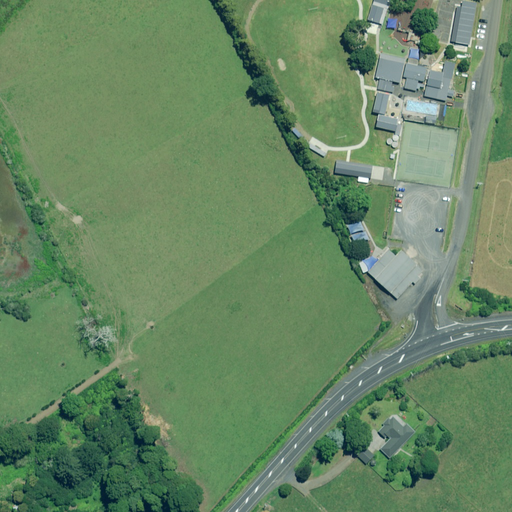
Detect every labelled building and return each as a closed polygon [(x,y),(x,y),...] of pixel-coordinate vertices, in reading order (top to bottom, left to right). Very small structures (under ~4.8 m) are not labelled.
[(390,0),(373,0),(368,20),(382,24),(390,0)] [(407,39),(416,40),(417,41),(418,37),(421,37),(422,32),(417,32),(409,30),(407,39)] [(419,50),(411,49),(409,57),(418,58),(419,50)] [(399,63),(374,57),(369,75),(377,77),(375,88),(384,91),(387,80),(394,82),(399,63)] [(420,67),(401,62),(398,76),(403,77),(400,88),(411,90),(413,80),(418,81),(420,67)] [(446,74),(424,70),(420,94),(441,98),(446,74)] [(384,93),(371,91),(368,110),(380,112),(384,93)] [(393,118),(374,114),(372,127),(391,131),(393,118)] [(430,116),(420,114),(419,121),(429,122),(430,116)] [(395,248),(367,278),(391,299),(418,269),(395,248)] [(392,420),(389,417),(382,424),(384,426),(379,431),(385,437),(387,435),(390,438),(380,449),(389,458),(414,431),(406,423),(403,426),(394,418),(392,420)] [(374,455),(366,448),(358,456),(367,464),(374,455)]
